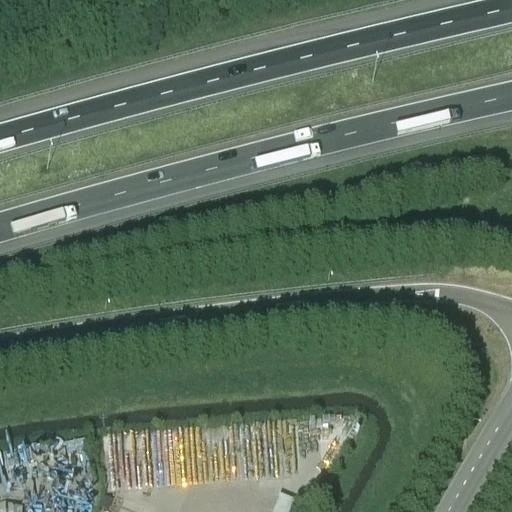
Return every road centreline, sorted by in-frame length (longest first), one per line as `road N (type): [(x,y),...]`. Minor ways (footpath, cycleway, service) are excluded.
road 1 (motorway): [(0,228),(511,96)]
road 2 (motorway): [(511,9),(0,138)]
road 3 (motorway): [(0,346),(414,292),(511,311)]
